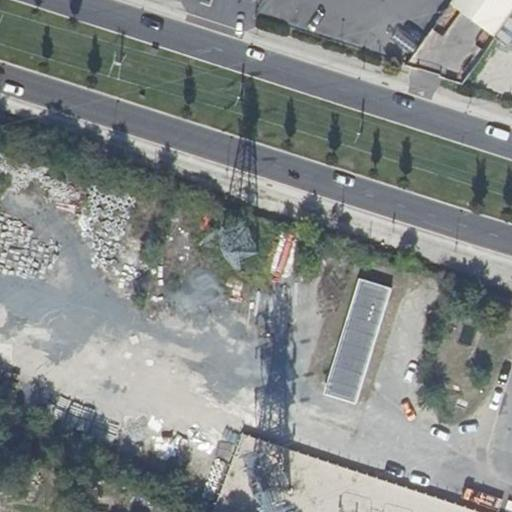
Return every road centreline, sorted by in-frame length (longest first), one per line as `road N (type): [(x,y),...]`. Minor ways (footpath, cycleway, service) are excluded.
road 1 (primary): [(0,71),(511,236)]
road 2 (primary): [(511,139),(62,0)]
